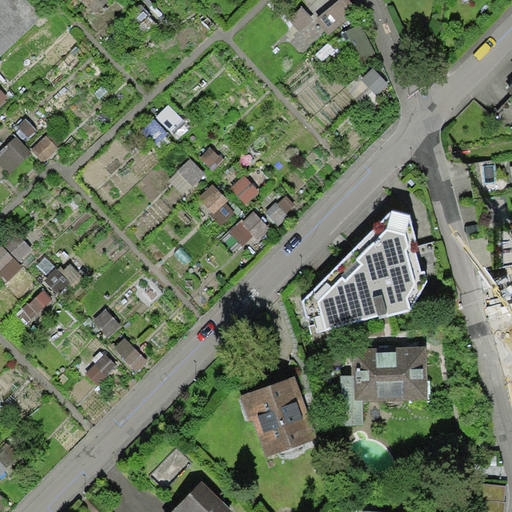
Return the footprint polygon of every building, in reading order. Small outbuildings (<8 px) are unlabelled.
[(0,0),(0,57),(42,18),(25,0),(0,0)] [(81,0),(96,15),(109,2),(106,0),(81,0)] [(349,0),(339,0),(317,19),(330,35),(357,12),(349,0)] [(157,24),(140,5),(121,22),(138,41),(157,24)] [(302,7),(288,18),(299,33),(314,21),(302,7)] [(361,24),(347,34),(361,62),(375,53),(361,24)] [(388,85),(372,69),(347,91),(358,103),(372,90),(377,96),(388,85)] [(511,78),(500,90),(511,101),(511,78)] [(166,110),(158,118),(176,137),(188,127),(178,116),(175,119),(166,110)] [(26,138),(36,131),(26,118),(17,125),(26,138)] [(173,143),(155,124),(143,135),(162,154),(173,143)] [(48,138),(46,136),(31,149),(43,162),(57,150),(54,147),(64,139),(57,131),(48,138)] [(30,154),(14,138),(0,151),(0,168),(8,176),(30,154)] [(222,160),(209,149),(199,160),(213,172),(222,160)] [(204,175),(189,159),(177,171),(193,186),(204,175)] [(259,193),(245,176),(231,188),(245,204),(259,193)] [(229,200),(216,185),(204,195),(207,199),(203,202),(213,214),(210,216),(219,226),(233,213),(225,203),(229,200)] [(296,206),(287,196),(278,205),(276,202),(265,211),(278,225),(287,217),(285,215),(296,206)] [(270,227),(254,210),(242,221),(229,233),(241,246),(253,234),(258,239),(270,227)] [(382,218),(299,302),(306,333),(403,314),(424,285),(399,223),(402,217),(383,211),(382,218)] [(17,232),(0,247),(0,246),(0,279),(4,284),(23,267),(18,262),(33,249),(17,232)] [(56,268),(44,280),(58,295),(70,283),(56,268)] [(51,301),(43,291),(20,311),(29,320),(51,301)] [(105,309),(92,322),(108,337),(121,324),(105,309)] [(126,338),(114,349),(136,372),(147,362),(126,338)] [(425,349),(345,350),(345,377),(336,377),(337,426),(360,425),(360,402),(427,401),(425,349)] [(116,367),(104,355),(96,364),(107,376),(116,367)] [(285,378),(234,398),(259,461),(310,441),(285,378)] [(0,475),(20,457),(6,443),(0,448),(0,475)] [(479,499),(505,501),(506,486),(481,484),(479,499)] [(222,511),(198,487),(171,511),(222,511)] [(477,511),(503,511),(505,501),(479,499),(477,511)]
